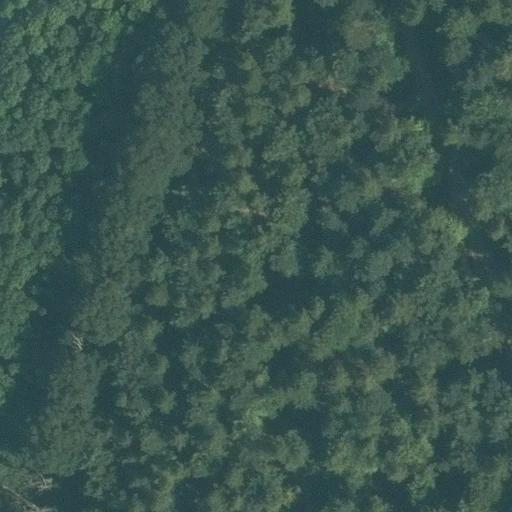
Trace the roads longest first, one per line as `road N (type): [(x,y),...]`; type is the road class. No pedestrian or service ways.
road 1 (track): [(137,511),(240,167),(278,137),(435,179)]
road 2 (track): [(396,0),(511,507)]
